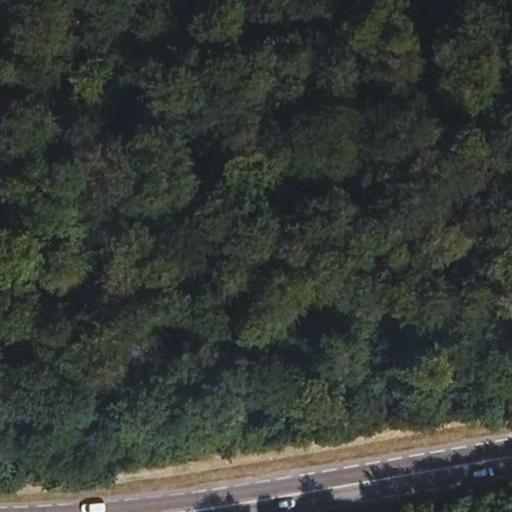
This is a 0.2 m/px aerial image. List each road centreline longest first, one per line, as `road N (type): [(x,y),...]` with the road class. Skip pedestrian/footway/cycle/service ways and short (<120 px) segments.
road 1 (primary): [(282,495),(511,456)]
road 2 (primary): [(282,495),(102,511)]
